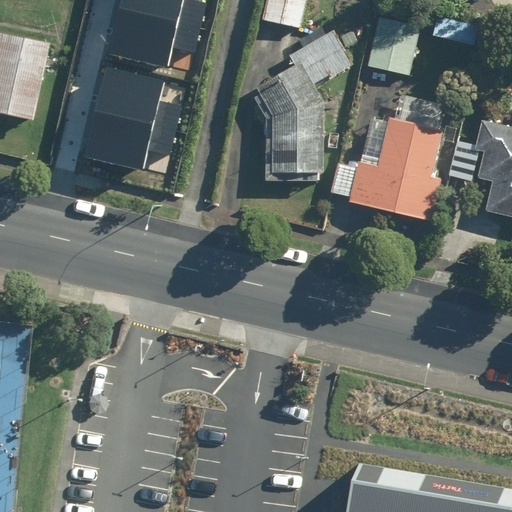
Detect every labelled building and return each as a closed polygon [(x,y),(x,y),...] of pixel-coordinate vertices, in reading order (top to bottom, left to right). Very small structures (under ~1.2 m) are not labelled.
[(183,0),(118,0),(105,53),(166,68),(183,0)] [(310,0),(270,0),(266,20),(304,29),(310,0)] [(422,26),(380,18),(371,67),(413,75),(422,26)] [(296,58),(300,63),(261,90),(273,108),(271,181),(325,183),(328,103),(318,89),(356,63),(334,32),(296,58)] [(55,45),(3,33),(0,47),(0,112),(37,122),(55,45)] [(166,82),(104,67),(82,156),(143,172),(166,82)] [(351,196),(350,203),(435,221),(444,179),(435,177),(450,104),(401,94),(395,120),(373,115),(361,168),(339,164),(333,192),(351,196)] [(511,129),(482,122),(477,147),(458,143),(450,177),(498,188),(492,212),(511,216),(511,129)] [(511,511),(511,490),(353,466),(345,511),(511,511)]
